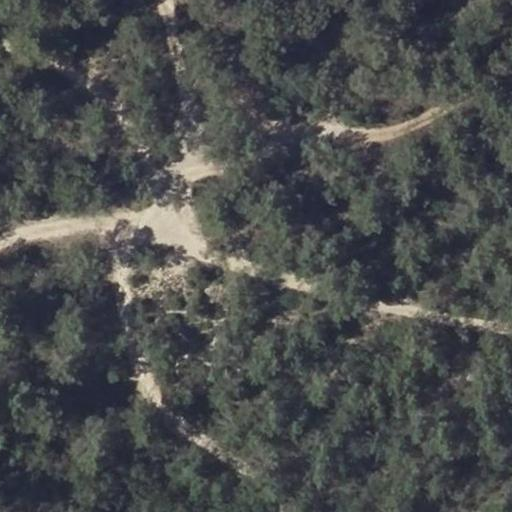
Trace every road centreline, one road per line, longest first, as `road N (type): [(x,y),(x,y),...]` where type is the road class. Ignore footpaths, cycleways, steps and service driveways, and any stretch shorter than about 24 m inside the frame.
road 1 (track): [(131,212),(160,215),(207,258),(381,306),(511,327)]
road 2 (track): [(0,47),(105,94),(137,138),(142,164),(131,212),(0,241)]
road 3 (track): [(280,511),(236,460),(173,421),(140,381),(116,265),(117,214)]
road 4 (track): [(178,174),(318,135),(396,132),(473,90),(511,58)]
road 5 (track): [(167,0),(186,123),(178,174),(160,215)]
